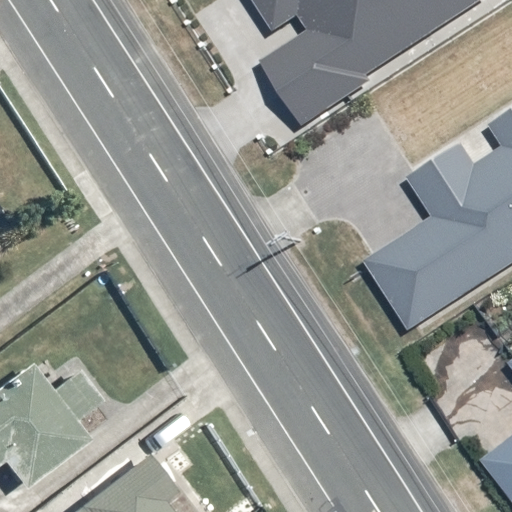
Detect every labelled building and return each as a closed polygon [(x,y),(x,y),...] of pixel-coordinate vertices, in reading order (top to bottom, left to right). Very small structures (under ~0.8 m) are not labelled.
[(310,33),(265,63),(305,125),(373,82),(369,76),(489,0),(253,0),(276,33),(300,18),(310,33)] [(439,218),(366,261),(409,332),(429,319),(511,266),(511,114),(496,125),(508,147),(479,165),(466,144),(414,178),(439,218)] [(90,440),(76,421),(104,401),(80,370),(53,390),(33,364),(0,388),(0,466),(5,463),(25,488),(90,440)] [(511,444),(484,464),(511,502),(511,444)] [(173,511),(167,503),(180,492),(150,455),(82,509),(84,511),(173,511)]
